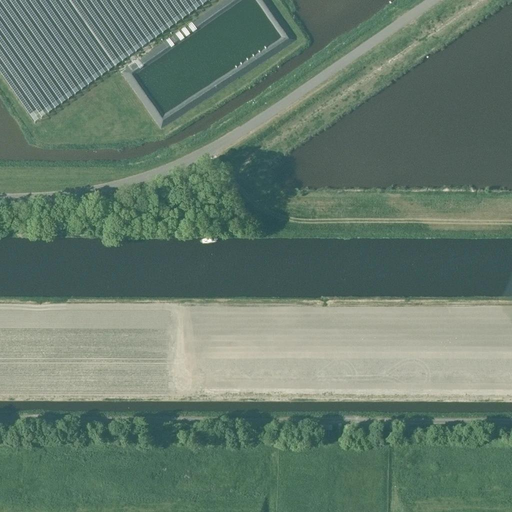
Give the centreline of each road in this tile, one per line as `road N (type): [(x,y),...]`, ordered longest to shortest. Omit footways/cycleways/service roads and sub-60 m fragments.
road 1 (track): [(511,421),(0,419)]
road 2 (unclassified): [(0,200),(111,191),(168,174),(434,0)]
